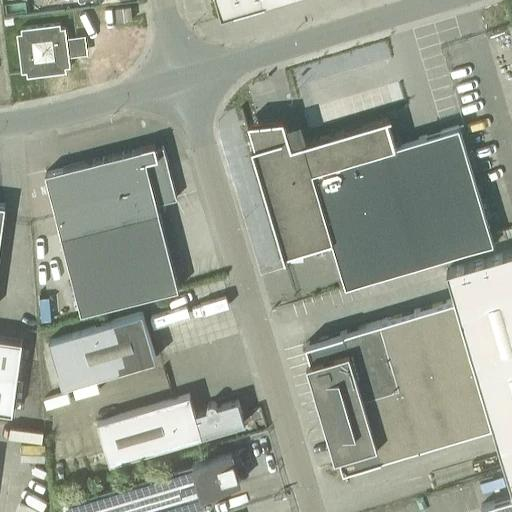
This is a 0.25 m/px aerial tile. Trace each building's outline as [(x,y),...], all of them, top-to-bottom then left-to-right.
[(216,0),(222,16),(276,0),(216,0)] [(132,19),(131,7),(131,6),(116,8),(117,21),(132,19)] [(22,32),(17,32),(22,72),(27,71),(27,76),(66,71),(66,66),(70,66),(69,51),(83,50),(82,39),(67,41),(66,26),(61,27),(60,22),(21,27),(22,32)] [(332,239),(346,285),(494,241),(459,124),(395,144),(387,117),(303,141),(301,132),(288,135),(283,118),(248,121),(255,144),(251,145),(283,253),(332,239)] [(45,171),(61,235),(81,312),(178,288),(159,210),(157,202),(176,197),(163,145),(155,147),(154,143),(45,171)] [(511,249),(447,269),(456,297),(455,298),(473,361),(492,424),(493,424),(511,487),(511,249)] [(473,361),(455,298),(417,309),(436,372),(473,361)] [(436,372),(417,309),(380,320),(399,383),(436,372)] [(63,385),(156,357),(142,311),(49,338),(63,385)] [(362,394),(399,383),(380,320),(343,331),(362,394)] [(306,342),(325,405),(362,394),(343,331),(306,342)] [(22,339),(0,336),(0,409),(12,411),(22,339)] [(455,435),(492,424),(473,361),(436,372),(455,435)] [(419,446),(455,435),(436,372),(399,383),(419,446)] [(382,457),(419,446),(399,383),(362,394),(382,457)] [(207,407),(207,408),(195,411),(190,392),(97,420),(110,462),(245,422),(238,399),(217,405),(217,404),(216,403),(215,402),(214,401),(213,401),(211,401),(210,402),(209,402),(208,403),(207,404),(207,405),(207,406),(207,407)] [(362,394),(325,405),(344,468),(382,457),(362,394)] [(21,451),(45,452),(45,443),(21,442),(21,451)] [(232,451),(78,495),(62,501),(63,511),(180,511),(205,505),(202,492),(240,481),(232,451)] [(511,511),(511,495),(481,504),(483,511),(511,511)]
